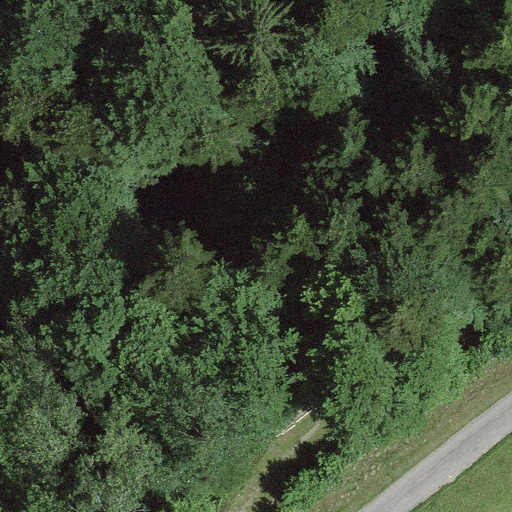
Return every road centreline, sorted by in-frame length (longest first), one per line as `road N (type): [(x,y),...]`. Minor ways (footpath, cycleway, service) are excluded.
road 1 (track): [(511,303),(319,438),(255,511)]
road 2 (residential): [(386,511),(511,413)]
